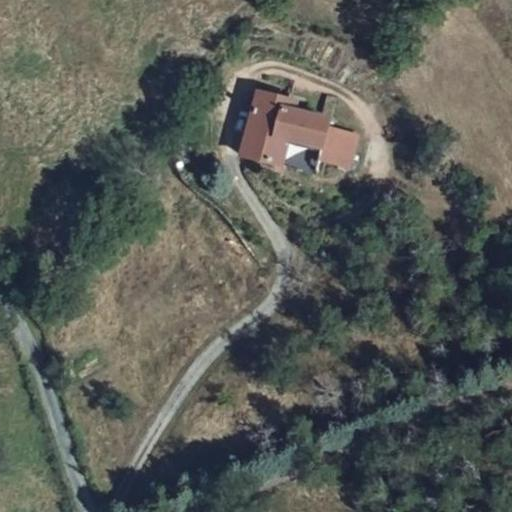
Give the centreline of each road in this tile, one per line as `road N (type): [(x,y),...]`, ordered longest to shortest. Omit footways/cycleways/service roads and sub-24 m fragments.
road 1 (track): [(511,381),(169,511)]
road 2 (track): [(250,87),(270,67),(310,75),(352,96),(376,137),(379,173),(357,208),(284,257)]
road 3 (unclassified): [(0,281),(32,340),(94,511)]
